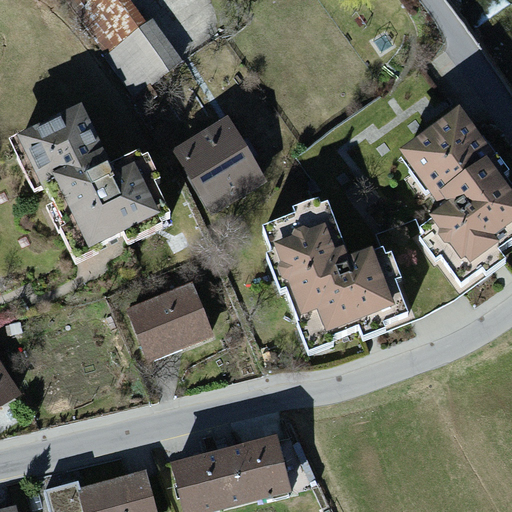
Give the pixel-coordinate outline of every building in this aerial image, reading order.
[(148,32),(125,0),(72,0),(69,3),(109,59),(148,32)] [(183,67),(154,28),(148,32),(109,59),(138,99),(183,67)] [(398,54),(388,37),(371,47),(381,64),(398,54)] [(148,174),(118,188),(84,117),(16,149),(76,274),(173,227),(148,174)] [(498,165),(462,118),(399,165),(444,225),(419,244),(464,306),(511,270),(498,251),(511,240),(511,203),(488,172),(498,165)] [(266,189),(228,127),(175,159),(213,221),(266,189)] [(320,219),(268,239),(303,329),(319,323),(328,346),(398,318),(376,261),(353,270),(348,259),(338,263),(320,219)] [(216,344),(194,290),(128,317),(150,371),(216,344)] [(0,360),(0,416),(26,400),(0,360)] [(278,447),(177,473),(187,511),(262,511),(293,504),(278,447)] [(81,487),(45,497),(48,511),(157,511),(148,477),(83,495),(81,487)]
